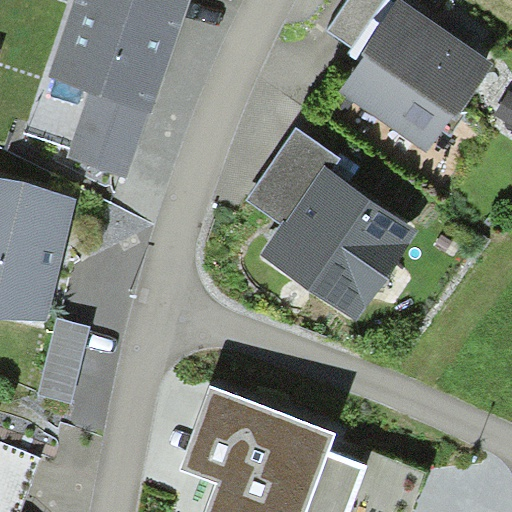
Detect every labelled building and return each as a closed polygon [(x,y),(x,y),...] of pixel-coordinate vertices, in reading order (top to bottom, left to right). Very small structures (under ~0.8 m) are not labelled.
[(161,0),(76,0),(47,85),(90,99),(67,168),(114,184),(176,5),(161,0)] [(393,11),(330,98),(411,156),(474,68),(393,11)] [(324,181),(273,247),(341,298),(392,232),(324,181)] [(0,196),(0,317),(26,323),(53,209),(0,196)] [(52,323),(31,401),(64,409),(84,332),(52,323)] [(303,511),(330,442),(214,399),(187,473),(223,486),(213,511),(303,511)]
